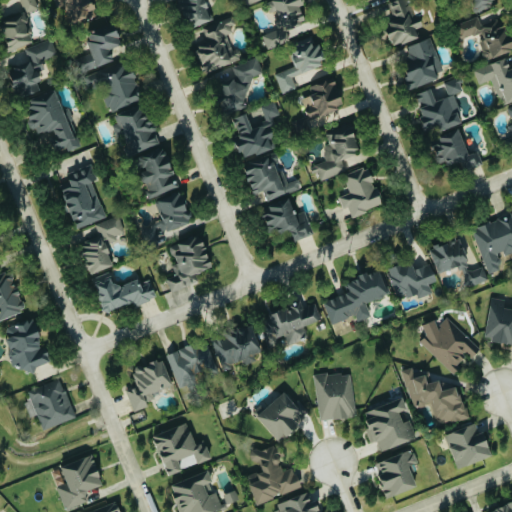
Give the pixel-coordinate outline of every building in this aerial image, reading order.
[(21,0),(26,13),(39,8),(35,0),(21,0)] [(63,4),(70,25),(95,17),(89,0),(43,0),(44,1),(46,0),(54,0),(56,6),(63,4)] [(210,21),(204,0),(178,0),(186,28),(210,21)] [(292,39),(288,29),(305,22),(299,6),(302,5),(299,0),(271,0),(266,2),(276,30),(262,35),(267,49),(292,39)] [(418,38),(415,29),(419,27),(410,0),(395,0),(389,2),(395,20),(384,23),(391,47),(418,38)] [(470,0),(476,13),(497,4),(495,0),(470,0)] [(33,43),(23,12),(0,19),(0,23),(9,51),(33,43)] [(239,60),(229,33),(236,31),(230,17),(202,27),(207,41),(194,47),(203,73),(239,60)] [(455,23),(458,39),(479,33),(485,58),(511,51),(504,18),(480,24),(479,18),(455,23)] [(112,61),(109,49),(120,46),(114,24),(86,32),(95,66),(112,61)] [(275,73),(282,93),(296,88),(292,76),(324,65),(317,46),(313,47),(310,37),(287,45),(295,66),(275,73)] [(442,70),(432,38),(405,46),(410,61),(401,63),(409,88),(437,80),(435,72),(442,70)] [(25,48),(30,62),(6,70),(16,99),(41,91),(35,71),(44,68),(41,60),(57,54),(52,39),(25,48)] [(87,71),(96,67),(90,53),(81,56),(87,71)] [(250,106),(242,81),(263,74),(257,57),(232,66),(236,77),(214,85),(224,115),(250,106)] [(502,105),(511,101),(511,70),(511,71),(506,57),(474,70),(480,84),(492,79),(502,105)] [(87,75),(94,92),(101,89),(111,112),(142,99),(131,71),(125,74),(120,62),(87,75)] [(334,78),(309,86),(312,94),(302,97),(308,116),(292,121),(295,131),(310,127),(308,119),(343,108),(334,78)] [(430,88),(413,95),(426,130),(440,125),(442,130),(463,123),(453,94),(462,91),(458,78),(444,83),(449,96),(435,101),(430,88)] [(63,114),(55,92),(23,103),(34,135),(46,131),(53,151),(66,147),(67,151),(80,146),(77,137),(73,138),(68,122),(73,120),(70,111),(63,114)] [(271,149),(268,139),(276,136),(270,118),(280,115),(275,101),(261,106),(266,122),(251,127),(247,114),(233,118),(238,135),(233,137),(241,159),(271,149)] [(130,155),(159,144),(142,104),(111,116),(119,136),(122,135),(130,155)] [(319,181),(345,171),(340,159),(359,152),(350,128),(322,138),(330,159),(313,165),(319,181)] [(467,154),(459,131),(430,143),(439,168),(462,159),(466,170),(482,164),(477,151),(467,154)] [(150,199),(178,186),(162,148),(138,158),(144,171),(139,173),(150,199)] [(266,199),(302,189),(299,179),(287,182),(283,170),(274,172),(270,156),(243,164),(252,195),(264,191),(266,199)] [(107,216),(92,181),(96,180),(90,166),(67,176),(69,181),(57,186),(76,229),(107,216)] [(351,216),(381,206),(367,166),(343,175),(350,193),(339,197),(343,209),(348,207),(351,216)] [(192,221),(180,191),(153,202),(166,232),(192,221)] [(293,241),(312,235),(305,211),(294,215),(289,198),(268,204),(271,213),(263,215),(268,232),(277,229),(278,233),(290,229),(293,241)] [(511,214),(472,228),(488,274),(502,269),(498,256),(511,250),(511,214)] [(112,267),(104,241),(125,234),(119,216),(96,223),(100,237),(79,244),(89,274),(112,267)] [(437,273),(460,265),(467,287),(488,280),(483,266),(470,271),(459,238),(428,248),(437,273)] [(432,293),(429,284),(436,281),(430,263),(413,269),(410,261),(387,268),(397,299),(417,293),(418,297),(432,293)] [(0,319),(25,310),(10,270),(0,274),(0,319)] [(323,301),(331,324),(356,316),(357,321),(370,317),(366,301),(387,294),(379,271),(344,282),(348,293),(323,301)] [(511,309),(504,308),(505,300),(491,297),(484,339),(511,343),(511,309)] [(321,319),(315,303),(302,307),(301,302),(259,317),(269,345),(286,339),(287,343),(307,336),(303,325),(321,319)] [(420,341),(451,372),(469,354),(472,357),(480,348),(448,316),(439,325),(432,319),(423,329),(428,334),(420,341)] [(5,327),(8,337),(5,338),(13,365),(18,363),(21,372),(51,363),(45,347),(42,348),(33,319),(5,327)] [(221,367),(242,361),(244,365),(261,360),(251,326),(212,337),(221,367)] [(138,386),(126,390),(133,412),(148,406),(145,398),(172,388),(162,358),(131,369),(138,386)] [(402,370),(413,409),(431,404),(437,426),(467,418),(458,386),(441,391),(438,380),(427,384),(424,375),(415,378),(412,367),(402,370)] [(350,371),(314,376),(320,421),(356,416),(350,371)] [(74,420),(62,379),(29,389),(41,430),(74,420)] [(277,441),(305,418),(283,392),(256,415),(277,441)] [(362,412),(373,443),(377,441),(381,451),(417,439),(410,420),(402,422),(398,412),(406,410),(402,398),(362,412)] [(457,469),(490,457),(477,422),(444,434),(457,469)] [(152,435),(166,475),(211,460),(205,443),(195,447),(187,423),(152,435)] [(254,502),(301,490),(295,468),(282,471),(278,457),(281,457),(277,444),(249,452),(252,462),(258,461),(261,471),(247,475),(254,502)] [(373,463),(385,498),(416,487),(408,466),(418,463),(413,449),(373,463)] [(66,484),(58,486),(65,508),(88,502),(85,491),(101,486),(92,456),(60,465),(66,484)] [(216,511),(223,510),(217,492),(208,496),(204,485),(212,482),(208,471),(168,486),(178,511),(216,511)] [(273,506),(274,511),(317,511),(311,493),(273,506)] [(120,511),(117,502),(87,511),(120,511)] [(511,511),(511,502),(487,511),(486,511),(511,511)]
